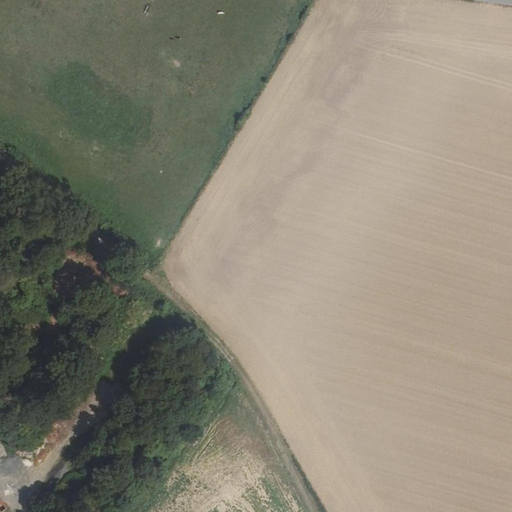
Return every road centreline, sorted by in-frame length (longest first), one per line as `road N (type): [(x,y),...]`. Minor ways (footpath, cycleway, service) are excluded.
road 1 (track): [(0,159),(159,295),(268,413),(313,511)]
road 2 (track): [(0,492),(49,463),(131,361),(160,341),(194,333)]
